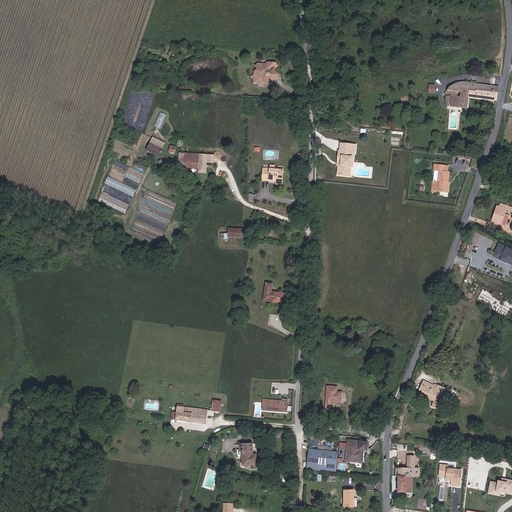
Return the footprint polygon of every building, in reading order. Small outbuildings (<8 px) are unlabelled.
[(269,79),(267,76),(267,75),(269,76),(272,80),(278,76),(277,75),(278,75),(274,69),(278,66),(276,63),(267,62),(265,64),(258,70),(257,69),(254,71),(254,75),(251,77),(254,80),(253,83),(257,84),(259,87),(262,84),(266,85),(266,81),(269,79)] [(497,101),(498,87),(463,82),(458,82),(454,84),(449,87),(447,90),(447,94),(452,94),(450,106),(467,109),(469,97),(497,101)] [(162,150),(150,144),(147,150),(159,156),(162,150)] [(350,166),(351,157),(347,156),(347,151),(355,152),(356,145),(341,144),(340,151),(339,151),(338,162),(340,162),(340,165),(338,165),(338,175),(344,176),(344,171),(348,171),(348,166),(350,166)] [(350,176),(352,153),(355,153),(355,152),(347,151),(347,156),(351,157),(350,166),(348,166),(348,171),(344,171),(344,176),(350,176)] [(205,172),(206,155),(179,153),(178,167),(199,169),(199,172),(205,172)] [(449,192),(449,183),(448,183),(449,172),(448,172),(444,172),(444,166),(435,165),(434,170),(439,171),(438,182),(433,182),(432,192),(436,192),(436,191),(449,192)] [(281,184),(283,170),(275,170),(270,169),(263,169),(262,180),(269,181),(269,179),(277,180),(277,181),(276,184),(281,184)] [(127,184),(124,191),(134,197),(137,190),(127,184)] [(501,224),(504,214),(506,210),(511,212),(511,210),(511,207),(501,204),(500,207),(497,206),(492,221),(501,224)] [(505,225),(509,215),(504,214),(501,224),(505,225)] [(244,238),(244,230),(229,229),(228,237),(244,238)] [(511,250),(499,243),(493,255),(505,261),(505,260),(511,263),(511,250)] [(285,304),(286,294),(271,292),(273,284),(266,283),(264,300),(285,304)] [(437,409),(446,389),(434,384),(434,385),(423,380),(417,394),(434,401),(432,406),(437,409)] [(341,403),(342,392),(337,392),(337,387),(327,386),(325,414),(330,414),(331,402),(341,403)] [(287,412),(288,400),(283,399),(282,401),(263,399),(262,410),(287,412)] [(220,411),(221,401),(213,400),(212,410),(220,411)] [(206,424),(207,410),(183,407),(178,407),(177,406),(176,413),(172,412),(171,419),(206,424)] [(319,446),(319,438),(311,437),(311,445),(319,446)] [(362,463),(364,450),(367,450),(368,442),(348,440),(346,461),(362,463)] [(257,465),(256,444),(241,445),(240,445),(240,450),(237,450),(237,457),(242,457),(243,466),(257,465)] [(336,472),(338,452),(309,450),(307,469),(336,472)] [(414,476),(414,468),(414,456),(407,456),(407,469),(398,468),(398,475),(398,476),(412,476),(414,476)] [(459,486),(461,470),(447,469),(447,466),(440,465),(439,476),(446,477),(446,480),(451,481),(454,481),(454,485),(459,486)] [(412,492),(412,476),(398,476),(398,492),(412,492)] [(491,481),(488,494),(500,497),(501,493),(511,495),(511,480),(501,478),(501,481),(498,480),(497,482),(491,481)] [(354,505),(354,490),(344,490),(344,506),(350,506),(350,508),(355,508),(355,505),(354,505)] [(233,511),(234,503),(222,503),(221,511),(233,511)]
